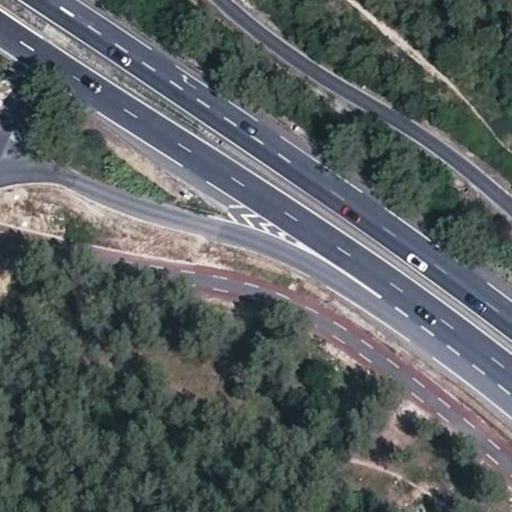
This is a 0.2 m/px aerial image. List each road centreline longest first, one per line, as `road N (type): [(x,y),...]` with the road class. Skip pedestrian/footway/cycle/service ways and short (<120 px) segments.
road 1 (residential): [(511,465),(403,371),(288,313),(0,228)]
road 2 (primary): [(511,322),(47,0)]
road 3 (primary): [(0,28),(396,289)]
road 4 (primary): [(0,170),(49,166),(341,282),(396,289)]
road 5 (tertiary): [(511,208),(221,0)]
road 6 (tertiary): [(80,0),(0,134)]
road 7 (primary): [(396,289),(511,382)]
